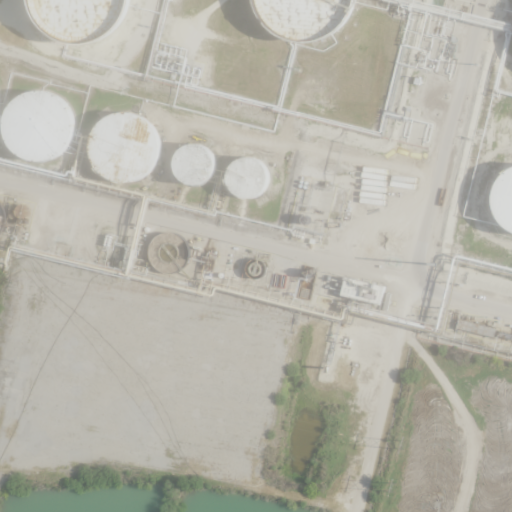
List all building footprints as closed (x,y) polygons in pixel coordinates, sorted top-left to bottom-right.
[(131,0),(131,2),(126,18),(116,31),(102,40),(86,44),(70,43),(55,36),(43,25),(35,11),(32,0),(131,0)] [(255,11),(253,0),(354,0),(354,8),(348,24),(336,37),(321,46),(305,48),(288,46),(273,38),(262,26),(255,11)] [(63,102),(70,109),(74,118),(76,128),(74,138),(70,147),(63,155),(55,160),(45,162),(35,161),(26,158),(18,152),(12,143),(9,134),(9,124),(12,114),(17,106),(25,100),(34,96),(44,95),(54,97),(63,102)] [(145,123),(152,131),(156,140),(158,150),(156,160),(152,169),(145,176),(137,181),(127,183),(117,183),(108,179),(100,173),(94,165),(91,155),(91,145),(94,136),(99,127),(107,121),(116,117),(126,116),(136,118),(145,123)] [(183,181),(179,175),(177,168),(177,161),(180,154),(185,149),(192,146),(198,145),(205,146),(211,149),(215,154),(218,160),(219,166),(218,173),(215,178),(210,183),(204,186),(196,187),(189,185),(183,181)] [(235,194),(231,188),(229,181),(229,174),(232,167),(237,162),(244,159),(250,158),(256,159),(262,162),(267,167),(270,173),(270,179),(269,186),(266,192),(262,196),(255,199),(248,200),(241,198),(235,194)] [(487,172),(482,181),(479,190),(479,200),(482,209),(487,218),(494,224),(503,229),(511,230),(511,159),(502,161),(494,166),(487,172)] [(157,271),(153,265),(151,258),(151,251),(154,244),(159,239),(166,236),(172,235),(178,236),(184,239),(189,244),(191,250),(192,256),(191,263),(188,269),(184,273),(177,276),(170,277),(163,275),(157,271)]
